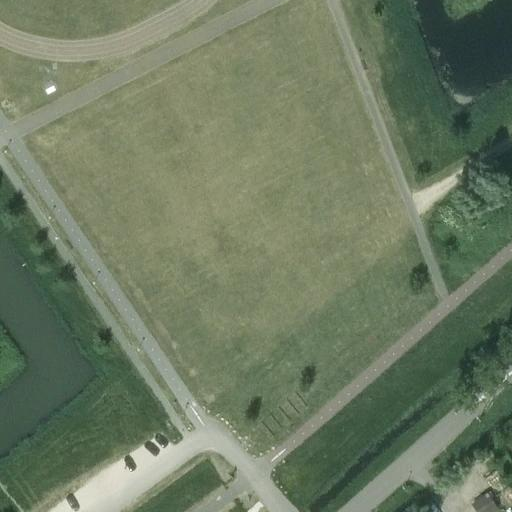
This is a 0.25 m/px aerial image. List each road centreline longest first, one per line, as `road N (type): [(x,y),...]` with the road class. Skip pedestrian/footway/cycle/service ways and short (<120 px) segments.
road 1 (residential): [(352,511),(469,408)]
road 2 (track): [(408,207),(511,139)]
